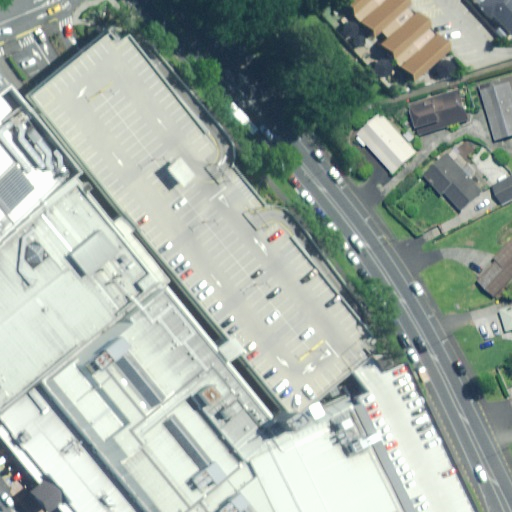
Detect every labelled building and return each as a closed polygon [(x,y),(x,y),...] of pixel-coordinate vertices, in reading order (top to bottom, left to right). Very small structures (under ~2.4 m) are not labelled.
[(408,83),(445,51),(411,12),(408,15),(402,8),(405,6),(400,0),(334,0),(368,39),(376,32),(382,39),(375,45),(408,83)] [(508,42),(511,38),(511,4),(508,0),(480,0),(473,6),(484,20),(487,17),(496,28),(489,33),(497,43),(504,38),(508,42)] [(225,348),(282,415),(341,368),(358,389),(375,369),(350,343),(362,332),(115,30),(102,40),(94,29),(76,43),(44,68),(22,85),(16,90),(113,211),(103,218),(122,230),(126,227),(211,333),(203,339),(216,355),(225,348)] [(0,423),(72,511),(468,511),(396,359),(386,364),(375,369),(358,389),(346,395),(273,426),(216,355),(203,339),(154,280),(160,276),(122,230),(103,218),(23,119),(29,113),(23,106),(0,78),(0,423)] [(511,136),(511,87),(511,82),(480,91),(495,141),(511,136)] [(469,121),(460,90),(408,105),(416,130),(437,124),(439,130),(469,121)] [(416,153),(380,114),(354,137),(363,147),(365,145),(392,174),(416,153)] [(473,172),(452,149),(422,176),(441,196),(443,194),(460,212),(482,192),(468,177),(473,172)] [(511,201),(511,175),(491,187),(501,207),(511,201)] [(511,239),(505,247),(494,258),(497,261),(477,281),(495,298),(511,280),(511,239)] [(511,307),(499,311),(506,332),(511,330),(511,307)]
